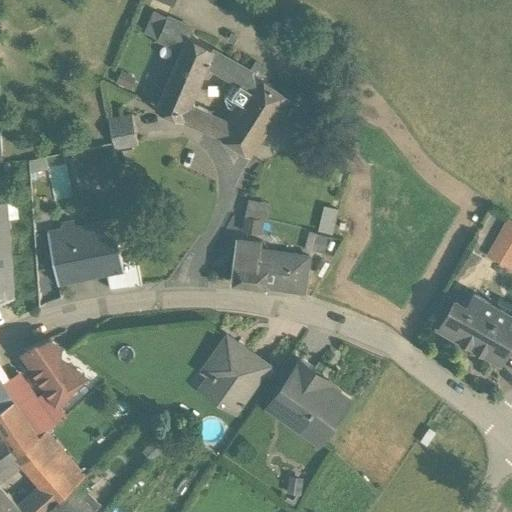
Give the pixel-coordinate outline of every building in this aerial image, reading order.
[(155,0),(154,5),(173,12),(176,0),(155,0)] [(191,36),(166,25),(156,47),(180,58),(187,43),(188,44),(191,36)] [(188,44),(187,43),(180,58),(156,115),(203,137),(210,121),(188,111),(204,73),(211,57),(188,44)] [(288,106),(248,78),(211,57),(204,73),(235,90),(239,92),(231,104),(241,111),(235,119),(228,129),(219,143),(249,163),(288,106)] [(235,90),(223,107),(226,114),(235,119),(241,111),(231,104),(239,92),(235,90)] [(228,129),(210,121),(203,137),(219,143),(228,129)] [(131,124),(108,129),(113,156),(137,151),(131,124)] [(0,307),(12,302),(6,207),(0,207),(0,307)] [(267,215),(247,211),(244,224),(264,228),(267,215)] [(333,240),(338,215),(324,213),(320,237),(333,240)] [(60,236),(45,238),(57,292),(105,282),(124,278),(122,269),(116,241),(77,249),(72,228),(60,231),(60,236)] [(326,257),(327,241),(309,240),(308,256),(326,257)] [(260,249),(236,246),(231,291),(264,295),(267,271),(257,269),(259,256),(260,249)] [(511,246),(497,273),(511,281),(511,246)] [(291,261),(259,256),(257,269),(267,271),(289,273),(291,261)] [(307,263),(291,261),(289,273),(287,295),(303,297),(307,263)] [(135,266),(122,269),(124,278),(105,282),(109,298),(141,293),(135,266)] [(289,273),(267,271),(264,295),(286,298),(287,295),(289,273)] [(511,316),(474,294),(467,306),(466,308),(471,310),(458,333),(453,331),(452,333),(502,362),(507,353),(511,344),(511,316)] [(455,299),(440,327),(452,333),(453,331),(458,333),(471,310),(466,308),(467,306),(455,299)] [(267,373),(227,343),(195,389),(234,418),(267,373)] [(58,353),(47,345),(31,353),(21,360),(50,403),(57,412),(71,400),(70,399),(82,388),(82,385),(59,370),(59,368),(58,367),(57,367),(58,353)] [(316,380),(301,368),(268,414),(283,425),(291,415),(326,440),(349,408),(314,382),(316,380)] [(17,382),(2,392),(12,409),(14,414),(32,402),(17,382)] [(2,392),(0,389),(0,416),(12,409),(2,392)] [(38,410),(32,402),(14,414),(36,446),(45,438),(53,431),(38,410)] [(57,412),(50,403),(38,410),(53,431),(64,422),(57,412)] [(14,414),(12,409),(0,416),(0,441),(2,444),(14,463),(36,446),(14,414)] [(84,483),(45,438),(36,446),(74,491),(75,491),(84,483)] [(2,444),(0,445),(0,470),(1,472),(14,463),(2,444)] [(74,491),(36,446),(14,463),(21,472),(23,474),(40,495),(53,510),(62,501),(63,502),(74,491)] [(0,473),(0,487),(21,472),(14,463),(1,472),(0,473)] [(93,511),(75,491),(74,491),(63,502),(71,511),(93,511)] [(24,511),(16,511),(0,492),(0,511),(27,511),(26,510),(24,511)] [(40,495),(25,508),(26,510),(27,511),(50,511),(53,510),(40,495)] [(71,511),(63,502),(62,501),(53,510),(50,511),(71,511)]
